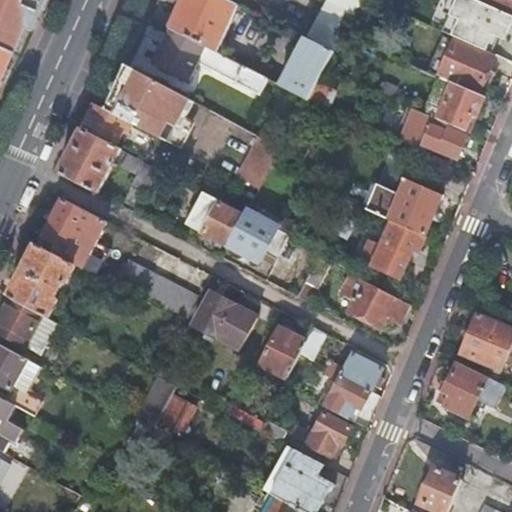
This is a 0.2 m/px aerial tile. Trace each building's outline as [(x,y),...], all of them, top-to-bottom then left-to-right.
[(0,0),(0,49),(16,57),(28,30),(34,32),(48,1),(48,0),(0,0)] [(240,8),(224,0),(186,0),(183,6),(172,31),(218,55),(240,8)] [(334,54),(363,0),(329,0),(307,41),(334,54)] [(511,16),(474,0),(457,0),(450,17),(443,32),(458,39),(487,52),(495,36),(500,39),(506,41),(511,27),(511,16)] [(449,0),(443,14),(450,17),(457,0),(449,0)] [(511,0),(474,0),(511,16),(511,0)] [(268,82),(218,55),(172,31),(156,65),(190,82),(199,65),(260,96),(268,82)] [(500,39),(495,36),(487,52),(493,55),(500,39)] [(479,95),(497,57),(493,55),(487,52),(458,39),(440,78),(443,79),(454,84),(479,95)] [(334,54),(307,41),(306,40),(280,87),(308,103),(334,54)] [(0,92),(16,57),(0,49),(0,92)] [(134,124),(134,126),(173,146),(187,119),(196,104),(129,67),(124,78),(115,99),(109,111),(134,124)] [(454,84),(443,79),(427,115),(438,121),(454,84)] [(485,98),(479,95),(454,84),(438,121),(452,127),(465,132),(471,118),(476,120),(485,98)] [(95,106),(83,131),(117,149),(124,134),(129,137),(134,126),(134,124),(109,111),(96,105),(95,106)] [(452,127),(438,121),(427,115),(415,110),(401,142),(423,151),(425,147),(441,153),(441,155),(460,162),(470,139),(452,131),(452,127)] [(476,120),(471,118),(465,132),(470,134),(476,120)] [(197,124),(187,119),(173,146),(182,151),(197,124)] [(99,196),(122,152),(117,149),(83,131),(71,153),(60,176),(99,196)] [(260,191),(272,168),(282,151),(260,138),(237,179),(260,191)] [(145,163),(129,155),(122,167),(138,176),(145,164),(145,163)] [(138,176),(132,188),(145,195),(158,171),(145,164),(138,176)] [(377,185),(366,210),(394,222),(427,236),(444,197),(408,181),(401,195),(377,185)] [(189,227),(229,247),(247,215),(206,194),(189,227)] [(77,267),(83,271),(91,256),(95,258),(91,265),(101,270),(111,251),(98,244),(108,223),(64,200),(48,230),(39,248),(77,267)] [(247,215),(229,247),(262,265),(265,260),(273,264),(273,265),(275,266),(290,236),(280,232),(281,228),(248,212),(247,215)] [(427,236),(394,222),(383,247),(370,241),(361,263),(399,280),(412,251),(420,254),(427,236)] [(67,287),(77,267),(39,248),(37,247),(18,284),(11,297),(45,315),(50,318),(59,302),(55,299),(63,285),(67,287)] [(305,283),(319,290),(332,265),(318,258),(305,283)] [(185,324),(199,299),(128,262),(115,287),(185,324)] [(101,270),(91,265),(87,273),(97,278),(101,270)] [(409,306),(353,276),(345,293),(356,300),(350,313),(382,329),(389,317),(400,323),(409,306)] [(305,283),(298,298),(311,305),(319,290),(305,283)] [(258,317),(211,292),(193,326),(240,350),(258,317)] [(45,315),(11,297),(11,298),(0,318),(0,334),(41,357),(59,324),(44,317),(45,315)] [(511,347),(511,330),(478,316),(462,356),(501,372),(511,347)] [(328,336),(314,328),(306,343),(300,355),(315,363),(328,336)] [(300,355),(306,343),(280,330),(261,366),(288,379),(300,355)] [(42,368),(0,344),(0,384),(12,391),(10,396),(7,403),(15,407),(34,418),(43,402),(27,394),(42,368)] [(327,370),(372,392),(383,370),(354,355),(346,370),(331,362),(327,370)] [(491,379),(459,363),(444,394),(451,398),(445,408),(471,421),(479,403),(491,379)] [(323,401),(320,406),(341,416),(348,403),(363,410),(372,392),(327,370),(324,377),(338,384),(328,403),(323,401)] [(155,430),(177,388),(162,379),(139,421),(141,423),(155,430)] [(496,411),(507,387),(491,379),(479,403),(496,411)] [(451,398),(444,394),(439,405),(445,408),(451,398)] [(175,396),(160,424),(182,435),(197,408),(175,396)] [(7,403),(0,398),(0,451),(4,454),(12,440),(16,442),(18,438),(19,438),(23,430),(7,422),(15,407),(7,403)] [(265,425),(230,406),(226,414),(261,432),(265,425)] [(297,425),(291,436),(332,458),(339,445),(343,447),(352,429),(325,414),(314,434),(297,425)] [(265,425),(261,432),(281,443),(287,433),(266,422),(265,425)] [(132,472),(155,430),(141,423),(117,464),(132,472)] [(319,476),(325,467),(290,448),(266,491),(269,493),(303,511),(319,511),(334,484),(319,476)] [(0,485),(11,467),(0,460),(0,485)] [(432,511),(447,511),(461,480),(431,467),(414,504),(432,511)] [(303,511),(269,493),(258,511),(303,511)]
